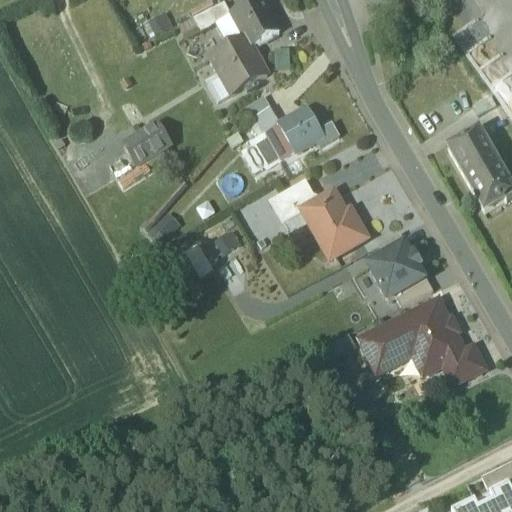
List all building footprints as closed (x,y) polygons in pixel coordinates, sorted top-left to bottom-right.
[(229,18),(213,27),(214,29),(227,53),(210,63),(218,79),(205,86),(216,107),(266,80),(251,53),(278,37),(259,2),(229,18)] [(223,7),(192,23),(199,37),(214,29),(213,27),(229,18),(223,7)] [(288,52),(273,53),(274,73),(289,72),(288,52)] [(269,112),(253,121),(254,122),(261,134),(256,137),(259,141),(263,139),(278,130),(279,129),(269,112)] [(279,129),(278,130),(293,158),(315,145),(322,141),(318,135),(306,114),(279,129)] [(261,134),(254,122),(249,125),(256,137),(261,134)] [(169,151),(155,128),(123,148),(137,171),(169,151)] [(330,128),(318,135),(322,141),(315,145),(319,152),(338,141),(330,128)] [(278,130),(263,139),(265,143),(278,167),(293,158),(278,130)] [(511,200),(511,194),(479,135),(447,153),(483,217),(511,200)] [(265,143),(254,149),(269,172),(278,167),(265,143)] [(145,168),(118,185),(122,192),(149,175),(145,168)] [(304,188),(269,208),(282,229),(302,218),(297,210),(309,203),(312,201),(304,188)] [(345,218),(333,198),(313,209),(309,203),(297,210),(302,218),(319,247),(324,244),(335,262),(366,243),(350,216),(345,218)] [(179,230),(167,218),(147,237),(159,249),(179,230)] [(238,249),(230,237),(214,247),(215,249),(222,259),(238,249)] [(379,251),(385,261),(404,250),(405,250),(399,240),(379,251)] [(215,249),(201,258),(207,268),(222,259),(215,249)] [(394,301),(423,285),(416,272),(419,270),(414,260),(410,262),(404,250),(385,261),(368,271),(387,305),(394,301)] [(426,284),(394,301),(400,312),(432,296),(426,284)] [(437,307),(361,346),(372,369),(395,357),(400,367),(413,360),(416,365),(416,369),(417,373),(420,376),(423,379),(428,380),(432,378),(436,376),(438,371),(441,369),(463,359),(462,352),(458,344),(455,342),(453,339),(451,340),(444,328),(447,327),(446,323),(446,319),(443,313),(440,311),(437,307)] [(463,359),(441,369),(452,390),(483,375),(472,354),(463,359)] [(490,500),(490,501),(509,492),(511,490),(511,468),(481,484),(490,500)] [(511,511),(511,496),(509,492),(490,501),(490,500),(465,511),(511,511)]
